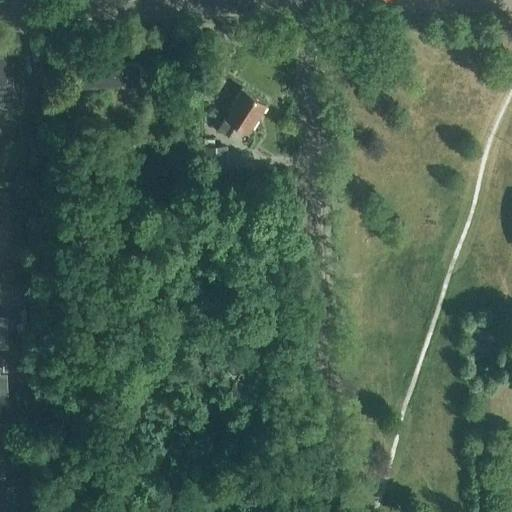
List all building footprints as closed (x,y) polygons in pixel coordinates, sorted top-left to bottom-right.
[(6,77),(5,49),(0,49),(0,106),(0,107),(2,107),(3,108),(5,108),(7,108),(10,107),(11,106),(13,105),(14,104),(15,103),(16,101),(16,100),(17,98),(17,96),(16,94),(16,93),(15,91),(14,90),(13,88),(13,87),(13,86),(12,77),(6,77)] [(74,85),(139,83),(138,61),(145,61),(145,51),(89,53),(89,63),(74,63),(74,85)] [(22,112),(35,111),(34,86),(21,87),(22,112)] [(247,133),(265,103),(241,88),(228,108),(231,110),(226,118),(224,117),(217,128),(228,135),(234,125),(247,133)] [(229,171),(229,146),(216,146),(216,140),(206,140),(206,147),(205,147),(205,171),(229,171)] [(0,314),(0,305),(26,305),(25,288),(0,289),(0,341),(4,342),(3,315),(0,314)] [(2,371),(27,370),(27,357),(2,358),(2,371)] [(2,487),(4,510),(25,509),(24,486),(2,487)]
